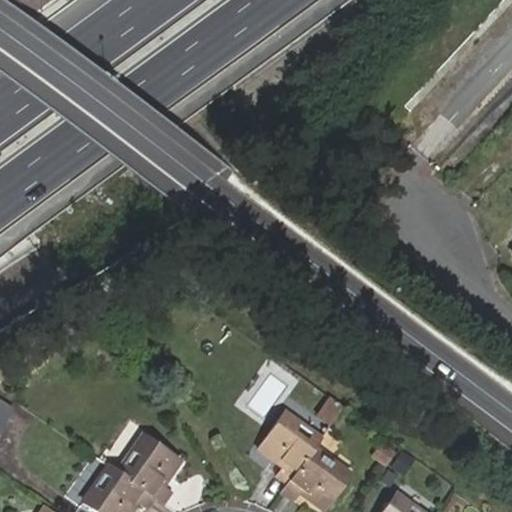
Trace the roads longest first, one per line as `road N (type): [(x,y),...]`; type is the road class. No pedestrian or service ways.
road 1 (tertiary): [(203,182),(511,413)]
road 2 (motorway): [(0,197),(268,0)]
road 3 (tertiary): [(203,182),(0,29)]
road 4 (motorway): [(165,0),(0,119)]
road 5 (residential): [(511,314),(399,221)]
